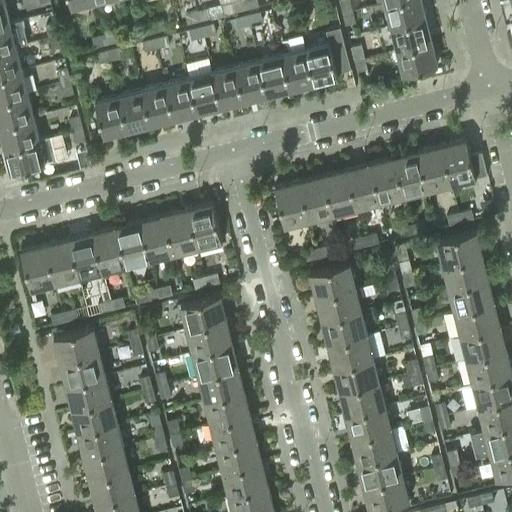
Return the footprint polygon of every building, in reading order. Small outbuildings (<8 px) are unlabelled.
[(4,0),(0,0),(0,22),(10,20),(4,0)] [(247,7),(245,0),(231,0),(232,0),(234,10),(247,7)] [(307,0),(299,0),(295,1),(297,11),(309,8),(307,0)] [(339,0),(343,11),(353,8),(350,0),(339,0)] [(422,0),(386,0),(391,24),(426,15),(422,0)] [(285,14),(297,11),(295,1),(282,4),(285,14)] [(210,5),(198,9),(200,18),(212,15),(210,5)] [(353,8),(343,11),(346,23),(356,20),(353,8)] [(200,18),(198,9),(185,12),(188,22),(200,18)] [(260,10),(248,13),(251,23),(263,20),(260,10)] [(238,26),(251,23),(248,13),(236,16),(238,26)] [(426,15),(391,24),(397,47),(432,38),(426,15)] [(163,17),(151,20),(154,30),(166,27),(163,17)] [(10,20),(0,22),(0,47),(16,43),(10,20)] [(46,22),(49,35),(59,32),(56,20),(46,22)] [(141,33),(154,30),(151,20),(138,23),(141,33)] [(214,21),(201,24),(204,34),(216,31),(214,21)] [(192,37),(204,34),(201,24),(189,27),(192,37)] [(116,29),(105,32),(107,42),(119,39),(116,29)] [(59,32),(49,35),(52,47),(62,45),(59,32)] [(95,45),(107,42),(105,32),(92,35),(95,45)] [(167,33),(155,36),(158,46),(170,43),(167,33)] [(142,39),(145,49),(158,46),(155,36),(142,39)] [(432,38),(397,47),(403,71),(438,62),(432,38)] [(330,39),(306,46),(314,80),(339,74),(330,39)] [(351,45),(354,57),(364,55),(361,42),(351,45)] [(16,43),(0,47),(0,72),(21,67),(16,43)] [(120,45),(109,48),(111,58),(123,55),(120,45)] [(306,46),(283,51),(291,86),(314,80),(306,46)] [(96,51),(98,61),(111,58),(109,48),(96,51)] [(283,51),(259,57),(268,92),(291,86),(283,51)] [(364,55),(354,57),(357,69),(367,67),(364,55)] [(259,57),(236,63),(245,98),(268,92),(259,57)] [(236,63),(213,69),(221,103),(245,98),(236,63)] [(21,67),(0,72),(0,96),(27,90),(21,67)] [(58,69),(61,81),(71,79),(68,67),(58,69)] [(213,69),(190,75),(198,109),(221,103),(213,69)] [(190,75),(166,80),(175,115),(198,109),(190,75)] [(71,79),(61,81),(64,93),(74,91),(71,79)] [(166,80),(143,86),(152,121),(175,115),(166,80)] [(143,86),(120,92),(129,127),(152,121),(143,86)] [(27,90),(0,96),(0,121),(33,113),(27,90)] [(104,133),(129,127),(120,92),(96,98),(104,133)] [(33,113),(0,121),(0,127),(4,145),(39,136),(33,113)] [(70,115),(73,128),(82,125),(79,113),(70,115)] [(82,125),(73,128),(76,140),(85,137),(82,125)] [(467,135),(442,141),(452,181),(477,175),(467,135)] [(39,136),(4,145),(11,169),(45,161),(39,136)] [(442,141),(418,147),(429,187),(452,181),(442,141)] [(418,147),(395,153),(405,193),(429,187),(418,147)] [(395,153),(371,159),(381,199),(405,193),(395,153)] [(371,159),(348,165),(358,205),(381,199),(371,159)] [(348,165),(324,171),(334,211),(358,205),(348,165)] [(324,171),(300,177),(310,217),(334,211),(324,171)] [(286,223),(310,217),(300,177),(276,183),(286,223)] [(212,198),(188,204),(198,244),(222,238),(212,198)] [(188,204),(164,210),(174,250),(198,244),(188,204)] [(471,206),(459,209),(462,219),(474,216),(471,206)] [(450,222),(462,219),(459,209),(447,212),(450,222)] [(164,210),(141,216),(151,256),(174,250),(164,210)] [(141,216),(117,222),(127,262),(151,256),(141,216)] [(424,218),(412,221),(414,231),(427,228),(424,218)] [(403,234),(414,231),(412,221),(400,224),(403,234)] [(117,222),(93,228),(103,268),(127,262),(117,222)] [(437,237),(443,262),(483,252),(477,227),(437,237)] [(93,228),(69,234),(79,274),(103,268),(93,228)] [(377,230),(365,233),(367,243),(380,240),(377,230)] [(355,246),(367,243),(365,233),(352,236),(355,246)] [(69,234),(46,240),(56,280),(79,274),(69,234)] [(32,286),(56,280),(46,240),(22,246),(32,286)] [(329,242),(317,245),(320,255),(332,252),(329,242)] [(307,258),(320,255),(317,245),(305,248),(307,258)] [(483,252),(443,262),(449,285),(489,275),(483,252)] [(400,259),(403,272),(412,269),(409,257),(400,259)] [(310,268),(316,293),(356,283),(350,258),(310,268)] [(384,263),(387,276),(396,273),(393,261),(384,263)] [(412,269),(403,272),(406,284),(415,282),(412,269)] [(217,270),(205,273),(208,283),(220,280),(217,270)] [(208,283),(205,273),(193,276),(195,286),(208,283)] [(396,273),(387,276),(390,288),(399,286),(396,273)] [(489,275),(449,285),(455,309),(495,299),(489,275)] [(170,282),(158,285),(161,295),(173,291),(170,282)] [(356,283),(316,293),(322,317),(362,307),(356,283)] [(158,285),(145,288),(148,298),(161,295),(158,285)] [(181,301),(187,326),(227,316),(221,291),(181,301)] [(123,294),(110,297),(113,306),(125,303),(123,294)] [(101,309),(113,306),(110,297),(98,300),(101,309)] [(495,299),(455,309),(461,333),(501,323),(495,299)] [(421,304),(411,307),(415,319),(424,317),(421,304)] [(76,306),(63,309),(66,318),(78,315),(76,306)] [(362,307),(322,317),(328,341),(368,331),(362,307)] [(396,311),(399,323),(408,321),(405,308),(396,311)] [(53,321),(66,318),(63,309),(51,312),(53,321)] [(227,316),(187,326),(193,349),(233,339),(227,316)] [(424,317),(415,319),(418,332),(427,329),(424,317)] [(153,321),(143,324),(146,336),(156,333),(153,321)] [(408,321),(399,323),(402,336),(411,333),(408,321)] [(54,333),(60,357),(100,347),(94,323),(54,333)] [(501,323),(461,333),(467,357),(507,347),(501,323)] [(127,328),(131,340),(140,337),(137,325),(127,328)] [(368,331),(328,341),(334,365),(374,355),(368,331)] [(159,346),(156,333),(146,336),(149,348),(159,346)] [(140,337),(131,340),(134,352),(143,350),(140,337)] [(233,339),(193,349),(199,373),(239,363),(233,339)] [(100,347),(60,357),(66,381),(106,371),(100,347)] [(511,368),(507,347),(467,357),(472,380),(511,370),(511,368)] [(433,352),(423,354),(426,367),(436,364),(433,352)] [(374,355),(334,365),(340,388),(380,378),(374,355)] [(407,358),(411,371),(420,368),(417,356),(407,358)] [(239,363),(199,373),(205,396),(245,386),(239,363)] [(436,364),(426,367),(429,379),(439,377),(436,364)] [(164,368),(155,371),(158,383),(167,381),(164,368)] [(420,368),(411,371),(414,383),(423,381),(420,368)] [(511,370),(472,380),(478,404),(511,395),(511,370)] [(106,371),(66,381),(72,405),(112,395),(106,371)] [(139,374),(142,387),(152,384),(149,372),(139,374)] [(380,378),(340,388),(345,412),(385,402),(380,378)] [(167,381),(158,383),(161,395),(171,393),(167,381)] [(152,384),(142,387),(145,399),(155,397),(152,384)] [(245,386),(205,396),(211,420),(251,410),(245,386)] [(112,395),(72,405),(78,428),(118,418),(112,395)] [(511,395),(478,404),(484,428),(511,420),(511,395)] [(445,399),(435,402),(438,414),(448,412),(445,399)] [(385,402),(345,412),(351,436),(391,426),(385,402)] [(429,403),(419,406),(422,418),(432,415),(429,403)] [(251,410),(211,420),(217,444),(257,434),(251,410)] [(448,412),(438,414),(441,426),(451,424),(448,412)] [(432,415),(422,418),(425,430),(435,428),(432,415)] [(176,416),(167,418),(170,430),(179,428),(176,416)] [(118,418),(78,428),(83,452),(124,442),(118,418)] [(151,422),(154,434),(164,432),(161,420),(151,422)] [(511,420),(484,428),(490,451),(511,445),(511,420)] [(391,426),(351,436),(357,459),(397,449),(391,426)] [(183,441),(179,428),(170,430),(173,443),(183,441)] [(164,432),(154,434),(157,447),(167,445),(164,432)] [(257,434),(217,444),(222,468),(262,458),(257,434)] [(124,442),(83,452),(89,476),(130,466),(124,442)] [(511,445),(490,451),(497,476),(511,472),(511,445)] [(456,447),(447,449),(450,461),(459,459),(456,447)] [(397,449),(357,459),(363,483),(403,473),(397,449)] [(431,453),(434,465),(444,463),(441,451),(431,453)] [(262,458),(222,468),(228,491),(268,481),(262,458)] [(459,459),(450,461),(453,474),(463,471),(459,459)] [(188,463),(179,466),(182,478),(191,475),(188,463)] [(444,463),(434,465),(437,478),(447,475),(444,463)] [(130,466),(89,476),(95,499),(136,489),(130,466)] [(163,470),(166,482),(176,479),(173,467),(163,470)] [(403,473),(363,483),(369,507),(409,498),(403,473)] [(191,475),(182,478),(185,490),(194,488),(191,475)] [(176,479),(166,482),(169,494),(179,492),(176,479)] [(268,481),(228,491),(233,511),(245,511),(274,505),(268,481)] [(141,511),(136,489),(95,499),(98,511),(141,511)] [(492,489),(479,492),(482,501),(494,498),(492,489)] [(470,504),(482,501),(479,492),(467,495),(470,504)] [(444,500),(432,503),(434,511),(439,511),(447,510),(444,500)] [(421,511),(434,511),(432,503),(420,506),(421,511)]
